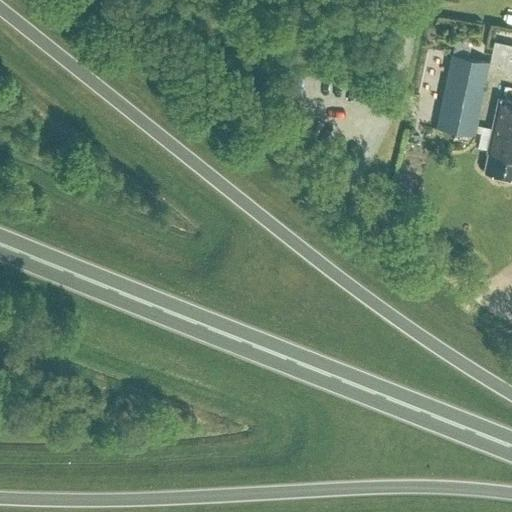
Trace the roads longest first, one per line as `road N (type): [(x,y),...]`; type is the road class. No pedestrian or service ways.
road 1 (trunk): [(511,393),(372,302),(0,8)]
road 2 (trunk): [(511,447),(0,241)]
road 3 (trunk): [(0,497),(402,487),(511,492)]
road 4 (unclassified): [(511,309),(104,0)]
